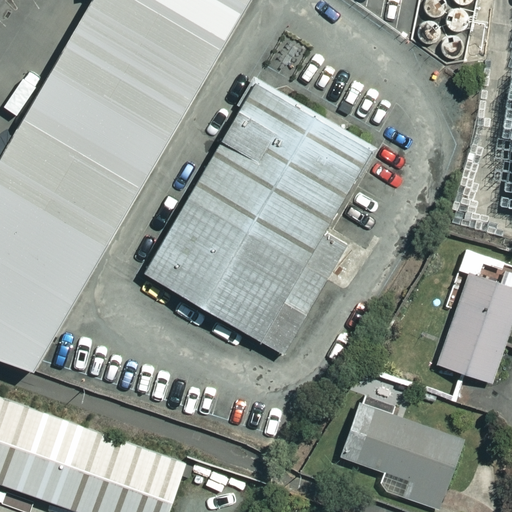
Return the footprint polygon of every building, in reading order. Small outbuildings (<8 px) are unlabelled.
[(0,357),(31,368),(242,0),(87,0),(0,151),(0,357)] [(374,147),(253,77),(139,272),(281,354),(345,245),(323,233),(374,147)] [(511,307),(511,282),(463,267),(433,360),(489,378),(511,307)] [(173,511),(192,462),(0,392),(0,479),(89,511),(173,511)] [(460,433),(358,397),(338,452),(381,468),(375,485),(434,506),(460,433)]
